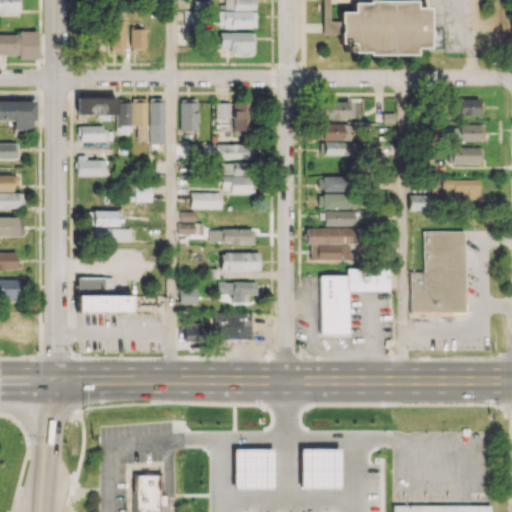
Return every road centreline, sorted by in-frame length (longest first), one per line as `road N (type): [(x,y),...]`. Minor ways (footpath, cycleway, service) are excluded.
road 1 (primary): [(511,382),(54,383)]
road 2 (residential): [(511,83),(56,78)]
road 3 (residential): [(290,0),(285,383)]
road 4 (residential): [(56,0),(54,383)]
